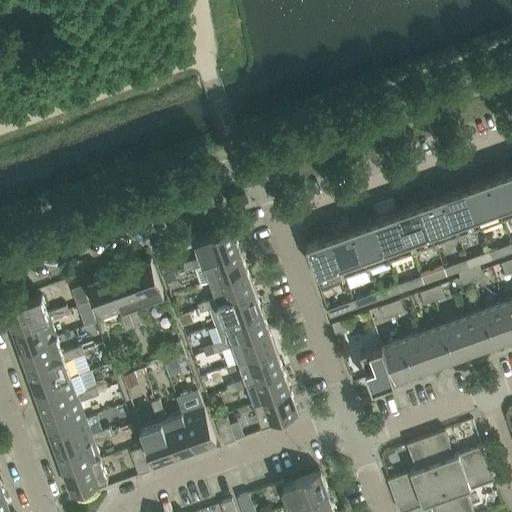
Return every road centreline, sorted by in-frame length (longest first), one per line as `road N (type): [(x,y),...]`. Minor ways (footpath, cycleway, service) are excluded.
road 1 (residential): [(241,169),(511,74)]
road 2 (residential): [(0,257),(241,169)]
road 3 (residential): [(115,511),(307,433),(353,434)]
road 4 (residential): [(276,223),(511,139)]
road 5 (residential): [(353,434),(276,223)]
road 6 (residential): [(353,434),(483,389)]
road 7 (residential): [(45,511),(0,386)]
